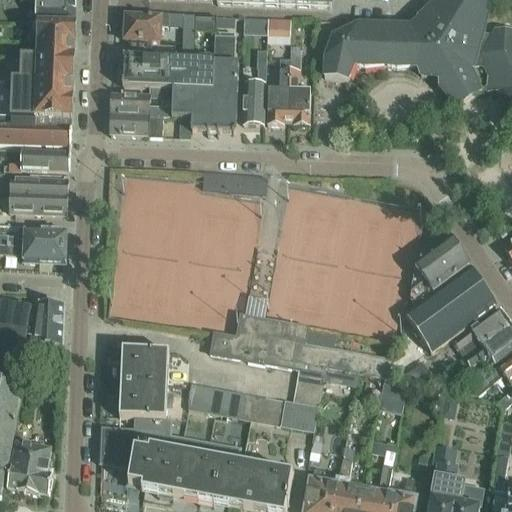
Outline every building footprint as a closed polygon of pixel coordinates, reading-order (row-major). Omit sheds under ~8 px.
[(76,0),(38,0),(37,25),(75,26),(76,0)] [(145,0),(145,2),(217,5),(216,8),(330,13),(330,0),(145,0)] [(440,91),(457,111),(480,95),(485,92),(487,95),(489,94),(498,94),(511,103),(511,34),(503,34),(496,34),(492,40),(482,37),(491,0),(441,0),(420,23),(420,27),(412,31),(359,29),(353,31),(334,39),(325,63),(324,81),(348,86),(354,69),(357,70),(364,72),(386,70),(387,70),(396,73),(418,71),(421,80),(426,81),(428,78),(440,82),(440,91)] [(146,17),(146,22),(126,21),(125,45),(131,45),(138,45),(160,46),(161,17),(146,17)] [(267,37),(288,37),(288,26),(267,26),(267,37)] [(9,121),(71,123),(76,30),(39,28),(38,61),(19,61),(18,85),(10,85),(9,121)] [(215,42),(214,42),(212,94),(173,93),(172,122),(191,123),(190,136),(192,136),(192,138),(194,138),(194,136),(207,136),(207,140),(219,141),(219,137),(232,137),(232,139),(235,139),(235,137),(236,137),(238,67),(234,67),(235,42),(233,42),(233,37),(215,36),(215,42)] [(124,61),(122,91),(173,93),(212,94),(214,42),(185,41),(185,47),(160,46),(138,45),(131,45),(130,61),(124,61)] [(243,129),(264,130),(266,68),(256,68),(256,74),(257,74),(257,88),(244,88),(243,129)] [(268,94),(266,130),(283,131),(283,128),(287,128),(289,74),(279,74),(279,94),(268,94)] [(299,75),(289,74),(287,128),(295,128),(294,131),(309,131),(310,95),(299,95),(299,75)] [(149,100),(112,99),(112,121),(157,123),(163,123),(163,122),(169,122),(172,122),(172,111),(149,111),(149,100)] [(157,123),(112,121),(111,141),(162,143),(163,123),(157,123)] [(71,131),(0,128),(0,147),(70,150),(71,131)] [(20,174),(69,176),(70,157),(21,155),(20,174)] [(348,167),(371,167),(370,158),(348,159),(348,167)] [(202,193),(266,198),(267,183),(203,177),(202,193)] [(69,185),(11,182),(10,200),(68,203),(69,185)] [(68,220),(68,203),(10,200),(10,218),(68,220)] [(67,235),(25,234),(24,250),(66,253),(67,235)] [(414,311),(469,272),(450,242),(416,269),(408,303),(414,311)] [(66,253),(24,250),(23,267),(66,269),(66,253)] [(431,358),(496,311),(486,297),(486,296),(479,286),(478,286),(469,272),(414,311),(415,311),(407,317),(406,321),(431,358)] [(1,306),(0,310),(0,331),(33,337),(36,312),(1,306)] [(33,337),(28,361),(33,362),(62,363),(62,361),(64,307),(38,307),(36,312),(33,337)] [(475,343),(480,350),(509,328),(498,314),(453,348),(458,355),(475,343)] [(323,379),(325,372),(344,375),(343,378),(354,381),(354,377),(388,384),(389,377),(391,365),(391,363),(293,346),(295,334),(296,330),(240,319),(236,341),(213,338),(213,341),(210,358),(265,368),(265,369),(299,375),(323,379)] [(487,359),(494,368),(511,354),(511,332),(509,328),(480,350),(482,352),(465,364),(470,372),(487,359)] [(0,331),(0,355),(28,361),(33,337),(0,331)] [(142,497),(222,511),(287,511),(293,481),(292,480),(293,474),(267,470),(266,476),(237,470),(243,442),(247,442),(250,425),(248,425),(238,423),(225,420),(222,419),(188,413),(172,412),(172,398),(167,398),(169,356),(122,354),(120,422),(136,423),(135,436),(103,435),(101,468),(131,473),(128,490),(143,492),(142,497)] [(0,355),(0,386),(22,391),(28,361),(0,355)] [(510,389),(511,387),(511,359),(497,372),(497,373),(462,401),(474,405),(503,381),(510,389)] [(28,361),(26,376),(39,376),(38,382),(33,382),(32,393),(59,394),(59,395),(61,395),(61,378),(62,377),(62,363),(33,362),(28,361)] [(392,388),(397,396),(401,400),(404,398),(428,380),(419,368),(392,388)] [(299,375),(297,385),(322,390),(323,379),(299,375)] [(297,385),(295,396),(320,401),(322,390),(297,385)] [(0,504),(1,505),(6,481),(22,391),(0,386),(0,504)] [(189,397),(188,413),(222,419),(226,395),(191,388),(189,397)] [(511,393),(498,406),(504,413),(511,406),(510,404),(511,402),(511,393)] [(238,423),(243,398),(230,395),(225,420),(238,423)] [(308,411),(318,413),(320,401),(295,396),(293,407),(293,408),(297,409),(308,411)] [(243,398),(238,423),(248,425),(253,400),(243,398)] [(253,400),(248,425),(250,425),(260,427),(264,402),(253,400)] [(264,402),(260,427),(271,429),(276,404),(264,402)] [(287,406),(276,404),(271,429),(281,431),(287,406)] [(281,431),(292,434),(297,409),(293,408),(293,407),(287,406),(281,431)] [(292,434),(303,436),(308,411),(297,409),(292,434)] [(318,413),(308,411),(303,436),(314,438),(318,413)] [(492,449),(506,452),(511,430),(497,427),(492,449)] [(389,469),(393,448),(382,446),(378,467),(389,469)] [(17,496),(38,500),(49,502),(53,480),(47,479),(51,453),(16,448),(11,472),(12,472),(7,494),(17,496)] [(331,511),(359,511),(364,488),(348,485),(354,454),(345,452),(339,484),(337,484),(331,511)] [(438,468),(430,511),(479,511),(483,495),(463,491),(464,488),(450,485),(456,456),(436,452),(433,467),(438,468)] [(511,511),(511,498),(502,496),(509,457),(499,455),(491,496),(495,497),(492,511),(511,511)] [(331,511),(337,484),(323,480),(326,466),(316,464),(312,483),(309,483),(306,498),(305,507),(304,507),(303,509),(308,511),(307,511),(331,511)] [(359,511),(383,511),(387,492),(388,492),(392,473),(382,472),(379,491),(364,488),(359,511)] [(412,511),(414,501),(413,501),(415,492),(405,491),(404,495),(388,492),(387,492),(383,511),(412,511)]
